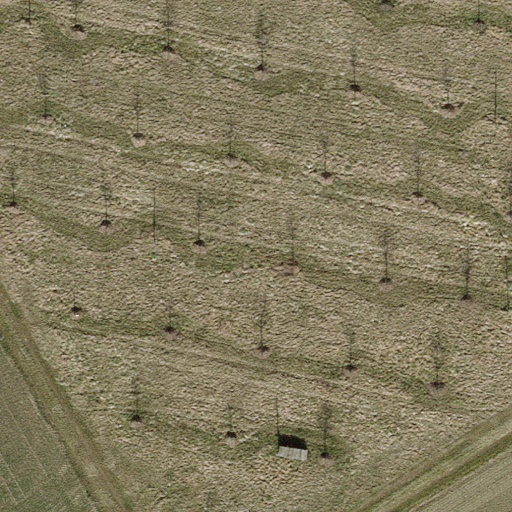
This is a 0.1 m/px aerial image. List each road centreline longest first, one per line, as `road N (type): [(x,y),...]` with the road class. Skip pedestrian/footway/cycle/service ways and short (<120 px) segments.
road 1 (track): [(0,304),(120,511)]
road 2 (track): [(511,424),(374,511)]
